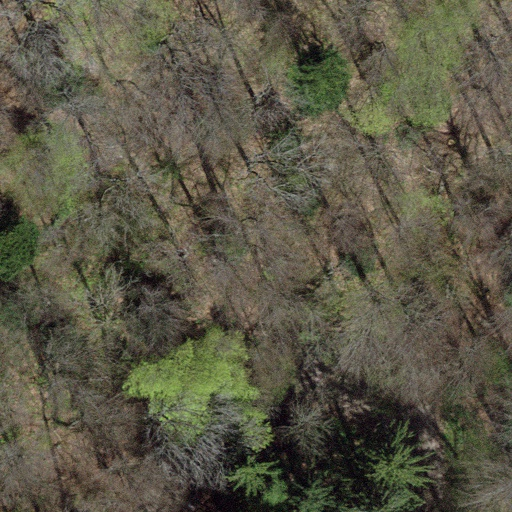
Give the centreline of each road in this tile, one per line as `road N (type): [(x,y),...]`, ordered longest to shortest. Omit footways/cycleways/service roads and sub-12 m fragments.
road 1 (track): [(419,390),(370,381),(294,388),(215,441),(160,511)]
road 2 (track): [(432,511),(441,481),(439,432),(419,390)]
